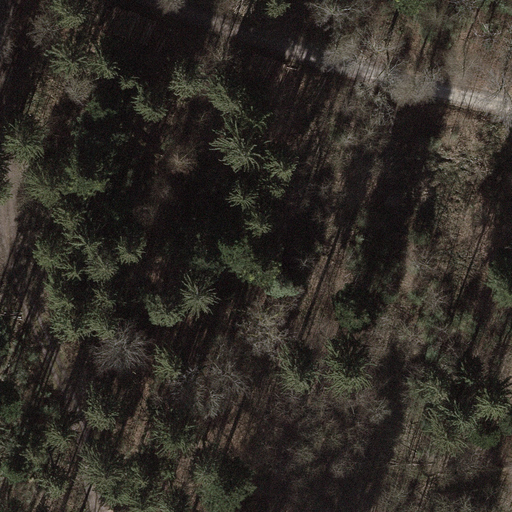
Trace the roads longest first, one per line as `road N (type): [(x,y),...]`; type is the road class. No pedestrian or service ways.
road 1 (track): [(5,0),(9,233),(98,511)]
road 2 (track): [(149,0),(423,87),(511,104)]
